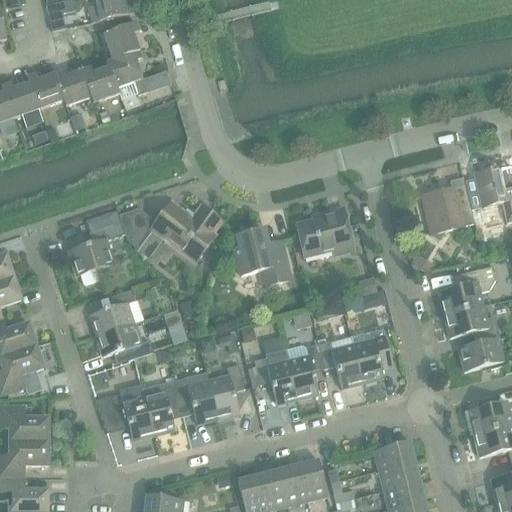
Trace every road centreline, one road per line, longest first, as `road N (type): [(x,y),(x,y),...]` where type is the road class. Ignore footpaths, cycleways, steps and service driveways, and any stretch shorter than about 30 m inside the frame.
road 1 (residential): [(128,479),(428,407)]
road 2 (residential): [(365,156),(428,407)]
road 3 (residential): [(108,475),(30,237)]
road 4 (unclassified): [(365,156),(283,178),(242,173),(216,147),(200,91)]
road 5 (unclassified): [(511,118),(365,156)]
